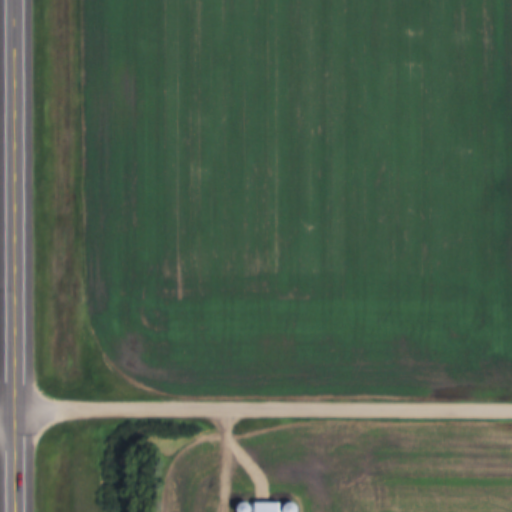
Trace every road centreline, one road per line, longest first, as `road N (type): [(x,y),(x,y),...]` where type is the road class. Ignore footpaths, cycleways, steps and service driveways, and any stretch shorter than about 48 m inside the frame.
road 1 (primary): [(17,0),(18,511)]
road 2 (residential): [(19,404),(511,403)]
